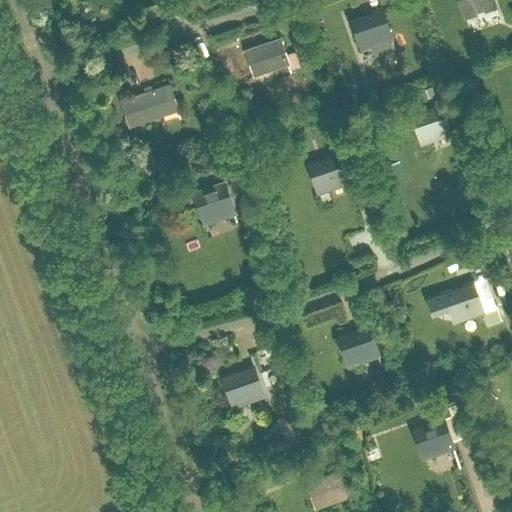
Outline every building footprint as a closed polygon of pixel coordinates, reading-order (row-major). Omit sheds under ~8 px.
[(495,4),(494,0),(461,0),(465,13),(495,4)] [(159,11),(157,2),(139,8),(141,17),(159,11)] [(391,36),(382,6),(352,15),(361,45),(391,36)] [(475,38),(508,32),(504,7),(471,13),(475,38)] [(288,61),(280,36),(245,47),(253,72),(288,61)] [(295,63),(293,54),(287,56),(289,64),(295,63)] [(178,107),(169,82),(121,98),(130,123),(178,107)] [(378,99),(374,84),(359,89),(363,103),(378,99)] [(406,105),(404,96),(392,100),(395,109),(406,105)] [(451,131),(442,101),(412,111),(421,141),(451,131)] [(330,129),(326,119),(303,127),(307,137),(330,129)] [(158,172),(151,152),(135,158),(142,178),(158,172)] [(347,181),(338,152),(308,161),(317,191),(347,181)] [(247,176),(240,155),(219,161),(226,182),(247,176)] [(235,210),(224,180),(195,190),(205,220),(235,210)] [(265,230),(258,209),(243,214),(250,235),(265,230)] [(282,290),(275,270),(258,276),(264,296),(282,290)] [(483,310),(474,280),(430,293),(435,309),(449,305),(452,319),(483,310)] [(501,317),(498,305),(483,310),(487,322),(501,317)] [(381,330),(378,321),(369,323),(372,332),(381,330)] [(378,353),(368,324),(339,334),(349,363),(378,353)] [(263,394),(253,364),(224,374),(234,404),(263,394)] [(466,434),(456,403),(448,406),(451,414),(445,416),(452,438),(466,434)] [(453,446),(443,416),(414,426),(423,456),(453,446)] [(299,428),(286,418),(275,432),(288,442),(299,428)] [(349,493),(341,468),(307,480),(315,505),(349,493)]
